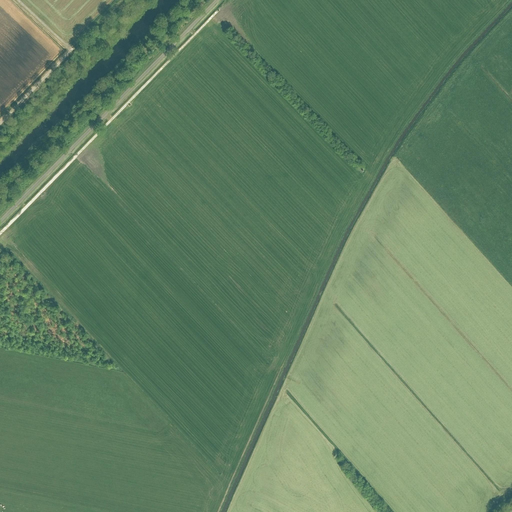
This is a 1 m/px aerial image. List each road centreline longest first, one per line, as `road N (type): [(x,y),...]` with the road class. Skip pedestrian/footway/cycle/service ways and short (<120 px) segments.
road 1 (unclassified): [(0,220),(216,0)]
road 2 (track): [(0,115),(67,46),(17,0)]
